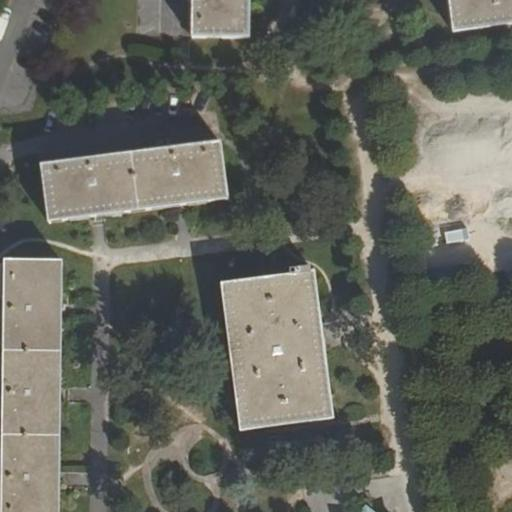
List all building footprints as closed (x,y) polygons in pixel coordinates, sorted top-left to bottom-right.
[(250,40),(250,0),(193,0),(193,4),(190,4),(190,33),(193,34),(192,40),(250,40)] [(511,0),(449,0),(454,34),(511,25),(511,0)] [(49,224),(228,200),(222,144),(216,145),(216,142),(187,145),(187,149),(161,152),(160,149),(103,156),(104,159),(78,163),(77,160),(47,164),(47,167),(42,167),(49,224)] [(0,489),(0,506),(28,511),(59,511),(62,264),(5,263),(5,268),(2,268),(1,298),(5,298),(4,323),(1,323),(0,368),(0,381),(4,382),(3,407),(0,406),(0,463),(3,464),(2,490),(0,489)] [(334,420),(315,274),(222,286),(241,433),(334,420)]
